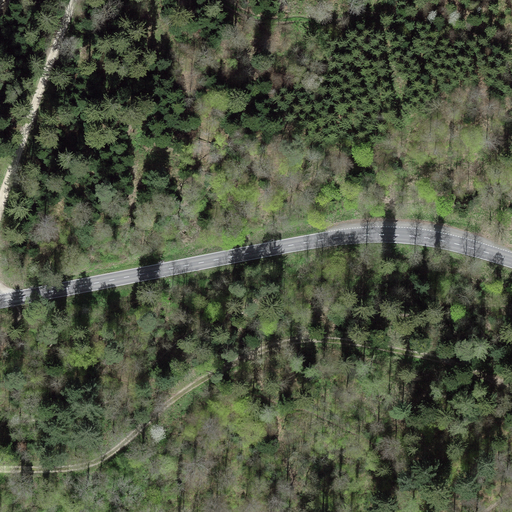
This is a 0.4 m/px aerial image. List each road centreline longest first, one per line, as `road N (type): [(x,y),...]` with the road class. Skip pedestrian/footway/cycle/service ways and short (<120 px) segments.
road 1 (track): [(511,382),(380,338),(308,334),(202,375),(107,457),(73,469),(0,469)]
road 2 (tertiary): [(511,263),(424,236),(332,237),(0,300)]
road 3 (track): [(77,0),(0,206)]
